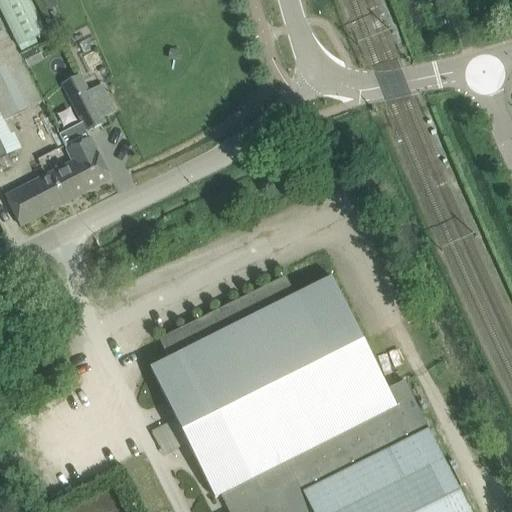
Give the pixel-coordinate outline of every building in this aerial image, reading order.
[(28,0),(0,0),(0,14),(5,25),(16,48),(45,34),(28,0)] [(5,32),(0,34),(0,159),(18,151),(4,122),(41,104),(32,86),(15,51),(5,32)] [(82,124),(59,135),(73,163),(75,162),(82,176),(78,178),(86,193),(111,180),(97,151),(96,152),(87,132),(104,124),(101,119),(98,112),(110,105),(101,87),(88,93),(71,102),(82,124)] [(41,180),(5,198),(20,227),(55,209),(86,193),(78,178),(82,176),(75,162),(73,163),(71,165),(41,180)] [(388,390),(332,279),(295,297),(286,278),(159,341),(169,360),(150,369),(215,499),(221,496),(228,511),(469,511),(405,382),(388,390)] [(0,342),(26,330),(17,312),(0,319),(0,355),(2,355),(0,350),(0,342)] [(128,487),(98,486),(98,510),(127,510),(128,487)]
